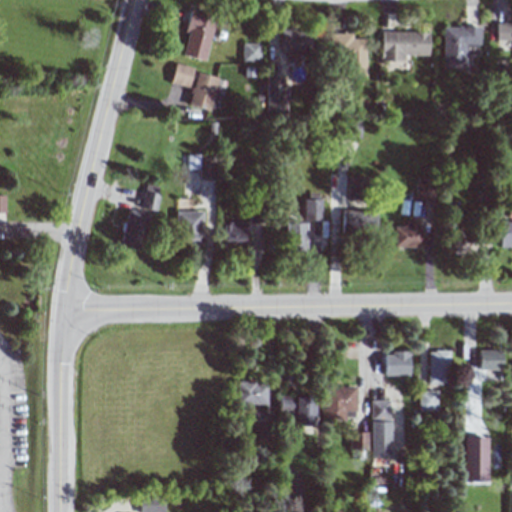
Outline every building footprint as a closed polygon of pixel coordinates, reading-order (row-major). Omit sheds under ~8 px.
[(203,61),(214,17),(189,10),(183,32),(186,33),(180,55),(203,61)] [(511,40),(511,23),(495,24),(495,40),(511,40)] [(314,53),(314,30),(278,29),(278,53),(314,53)] [(428,33),(380,31),(379,61),(403,61),(403,55),(427,55),(428,33)] [(364,76),(365,39),(351,39),(351,33),(329,33),(328,56),(345,56),(345,76),(364,76)] [(259,43),(241,43),(240,61),(259,62),(259,43)] [(216,78),(191,72),(192,68),(173,64),(169,83),(189,88),(186,105),(208,110),(216,78)] [(282,111),(283,79),(265,78),(264,111),(282,111)] [(214,180),(214,155),(178,154),(178,169),(199,170),(198,179),(214,180)] [(365,176),(346,176),(346,197),(365,197),(365,176)] [(414,199),(435,200),(435,183),(414,182),(414,199)] [(139,207),(153,211),(159,187),(145,184),(139,207)] [(304,220),(320,220),(319,193),(304,193),(304,220)] [(142,249),(146,212),(123,210),(120,247),(142,249)] [(341,234),(376,233),(375,210),(340,211),(341,234)] [(201,212),(175,211),(174,244),(200,245),(201,212)] [(511,221),(498,222),(499,248),(510,248),(510,252),(511,251),(511,221)] [(222,223),(223,248),(243,248),(243,222),(222,223)] [(303,251),(304,223),(283,222),(283,250),(303,251)] [(392,247),(422,247),(422,226),(392,226),(392,247)] [(499,370),(500,350),(477,350),(477,369),(499,370)] [(426,384),(447,384),(447,351),(426,351),(426,384)] [(382,375),(407,376),(407,353),(382,352),(382,375)] [(236,382),(235,404),(265,405),(266,382),(236,382)] [(344,411),(355,410),(354,387),(321,387),(322,420),(344,420),(344,411)] [(436,391),(417,390),(416,410),(436,411),(436,391)] [(313,395),(278,396),(278,415),(286,414),(286,424),(314,424),(313,395)] [(388,400),(369,401),(370,457),(389,457),(388,400)] [(255,439),(270,439),(270,419),(255,419),(255,439)] [(366,450),(367,432),(348,432),(347,450),(366,450)] [(486,437),(463,437),(462,481),(486,481),(486,437)] [(138,511),(162,511),(162,496),(138,497),(138,511)]
